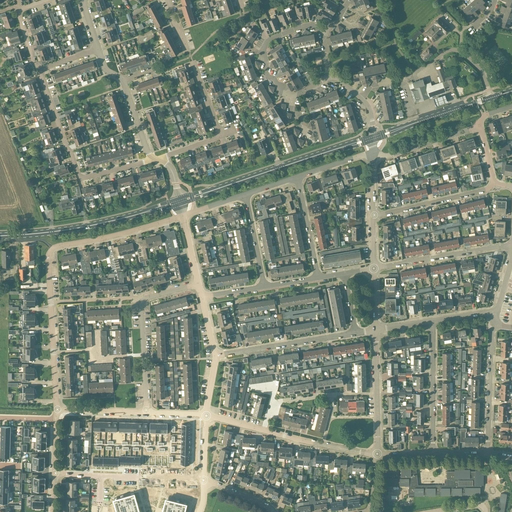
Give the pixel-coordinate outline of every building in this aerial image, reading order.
[(60,10),(71,6),(69,1),(66,2),(65,0),(62,0),(58,1),(59,5),(58,5),(60,10)] [(326,7),(325,10),(333,14),(338,5),(328,0),(326,0),(323,5),(326,7)] [(482,11),(484,9),(475,0),(473,0),(471,2),(476,9),(478,7),(482,11)] [(475,0),(484,9),(486,8),(482,4),(485,2),(483,0),(475,0)] [(371,6),(368,1),(361,5),(362,7),(361,9),(363,10),(366,8),(367,11),(373,8),(372,5),(371,6)] [(471,2),(467,6),(472,12),(475,16),(478,15),(474,11),(476,9),(471,2)] [(102,13),(110,10),(112,10),(111,7),(109,7),(107,3),(104,3),(96,6),(98,11),(101,10),(102,13)] [(149,13),(156,10),(154,5),(151,6),(150,3),(144,6),(146,9),(149,13)] [(304,6),(306,17),(312,16),(311,12),(314,11),(313,3),(310,4),(310,5),(304,6)] [(306,17),(304,6),(299,8),(298,5),(295,6),(296,14),(300,14),(300,19),(306,17)] [(64,14),(72,11),(71,6),(60,10),(61,15),(64,14)] [(472,12),(467,6),(462,10),(464,12),(462,14),(470,24),(475,20),(470,14),(472,12)] [(290,10),(285,12),(289,23),(295,20),(293,16),(296,15),(293,8),(290,9),(290,10)] [(504,13),(503,15),(511,18),(511,16),(511,12),(501,8),(500,11),(504,13)] [(102,22),(110,19),(113,18),(110,10),(102,13),(103,16),(100,17),(102,22)] [(151,18),(158,14),(156,10),(149,13),(151,18)] [(333,14),(325,10),(323,13),(320,11),(316,17),(327,24),(333,14)] [(30,24),(38,21),(36,16),(42,14),(41,11),(30,14),(31,18),(28,19),(30,24)] [(0,17),(3,17),(4,20),(7,28),(15,25),(12,18),(13,17),(11,14),(6,15),(5,12),(0,14),(0,17)] [(276,15),(279,22),(282,21),(284,25),(289,23),(285,12),(280,15),(279,13),(276,15)] [(153,22),(161,19),(158,14),(151,18),(153,22)] [(274,18),(269,21),(273,31),(279,28),(276,23),(279,22),(276,15),(273,16),(274,18)] [(368,22),(376,26),(379,21),(377,20),(379,18),(373,15),(372,17),(371,17),(369,17),(370,19),(368,22)] [(498,16),(497,18),(510,23),(511,18),(503,15),(502,18),(498,16)] [(65,27),(73,25),(72,22),(75,21),(74,16),(65,19),(67,23),(64,24),(65,27)] [(46,18),(51,34),(54,33),(49,17),(46,18)] [(511,24),(510,23),(497,18),(496,21),(501,23),(500,25),(508,29),(509,29),(511,24)] [(107,28),(115,26),(114,23),(111,24),(110,19),(102,22),(103,27),(106,26),(107,28)] [(161,19),(153,22),(156,27),(155,27),(157,30),(162,27),(161,24),(163,23),(161,19)] [(434,42),(445,33),(446,34),(450,30),(438,19),(434,23),(435,23),(425,32),(434,42)] [(273,31),(269,21),(263,23),(262,20),(259,21),(262,29),(265,28),(267,33),(273,31)] [(38,21),(30,24),(32,29),(35,28),(36,30),(44,28),(43,25),(40,26),(38,21)] [(365,26),(373,31),(376,26),(368,22),(367,24),(365,25),(365,26)] [(363,31),(371,35),(373,31),(365,26),(365,25),(365,23),(359,25),(360,28),(364,27),(365,29),(363,31)] [(73,25),(65,27),(66,30),(69,29),(71,34),(79,31),(77,26),(74,27),(73,25)] [(107,37),(118,34),(115,26),(107,28),(108,31),(105,32),(107,37)] [(253,26),(251,29),(250,28),(247,33),(255,38),(256,38),(256,36),(258,33),(257,32),(258,30),(253,26)] [(348,40),(345,32),(343,33),(341,32),(343,28),(341,26),(337,31),(339,32),(340,33),(342,42),(348,40)] [(44,28),(36,30),(37,33),(34,34),(35,39),(43,37),(42,32),(45,31),(44,28)] [(162,39),(169,35),(167,30),(165,31),(163,28),(158,31),(159,34),(162,39)] [(9,40),(19,37),(17,31),(12,33),(11,30),(1,33),(0,35),(0,37),(4,39),(5,37),(8,36),(9,40)] [(345,32),(348,40),(353,39),(353,40),(356,40),(355,33),(352,34),(351,31),(349,30),(348,31),(345,32)] [(420,30),(411,37),(413,39),(422,32),(420,30)] [(371,35),(363,31),(362,34),(357,35),(358,41),(362,41),(361,39),(363,39),(363,38),(368,40),(371,35)] [(250,41),(252,42),(253,40),(255,39),(255,41),(258,40),(258,37),(256,38),(255,38),(247,33),(244,37),(244,38),(250,41)] [(305,45),(303,36),(300,37),(298,36),(299,34),(297,33),(295,35),(296,36),(298,37),(299,46),(305,45)] [(118,34),(107,37),(108,42),(112,41),(113,44),(120,42),(119,39),(118,34)] [(308,35),(310,44),(315,42),(315,41),(318,41),(317,34),(314,35),(314,34),(311,35),(309,34),(308,35)] [(337,43),(335,35),(332,35),(330,34),(329,36),(330,37),(327,38),(329,44),(332,44),(332,47),(338,46),(337,43)] [(164,43),(172,39),(169,35),(162,39),(164,43)] [(74,44),(82,41),(80,36),(72,39),(69,40),(71,45),(74,44)] [(243,36),(240,41),(247,46),(247,47),(248,49),(251,48),(250,45),(249,45),(248,44),(250,41),(244,38),(244,37),(243,36)] [(298,37),(296,36),(295,38),(292,38),(292,39),(289,40),(291,46),(294,45),(294,47),(299,46),(298,37)] [(10,50),(17,48),(16,45),(21,43),(19,37),(9,40),(11,45),(9,46),(10,50)] [(43,37),(35,39),(37,44),(40,43),(41,46),(49,44),(51,43),(50,40),(45,42),(43,37)] [(166,48),(174,44),(172,39),(164,43),(166,48)] [(82,41),(74,44),(75,49),(74,49),(75,52),(82,50),(81,47),(84,46),(82,41)] [(247,46),(240,41),(237,45),(236,45),(234,47),(239,51),(241,48),(244,50),(246,48),(247,47),(247,46)] [(42,49),(39,50),(41,55),(51,51),(50,47),(49,44),(41,46),(42,49)] [(169,52),(176,48),(174,44),(166,48),(169,52)] [(273,55),(275,58),(282,54),(280,50),(283,48),(281,44),(270,51),(272,53),(271,55),(273,55)] [(18,48),(17,48),(10,50),(11,53),(14,52),(17,61),(25,58),(24,52),(23,49),(19,50),(18,48)] [(176,48),(169,52),(171,57),(179,53),(176,48)] [(432,54),(428,49),(420,55),(424,60),(432,54)] [(51,51),(41,55),(42,60),(45,59),(46,62),(54,59),(51,51)] [(139,56),(142,64),(147,62),(149,61),(148,55),(146,55),(145,55),(144,54),(139,56)] [(271,61),(270,64),(276,66),(277,64),(277,63),(285,58),(282,54),(275,58),(276,60),(276,62),(271,61)] [(243,65),(251,62),(250,59),(251,57),(249,56),(246,58),(244,55),(238,57),(240,60),(241,60),(243,65)] [(280,67),(288,63),(285,58),(277,63),(277,64),(279,65),(280,67)] [(88,63),(91,71),(96,69),(96,68),(97,68),(97,67),(98,67),(96,61),(93,62),(93,61),(88,63)] [(127,69),(125,61),(120,63),(120,64),(119,64),(117,65),(119,71),(122,70),(122,71),(127,69)] [(251,62),(243,65),(245,70),(253,66),(254,67),(256,68),(258,62),(256,61),(254,65),(252,64),(251,62)] [(379,65),(380,73),(383,73),(385,74),(386,72),(389,71),(387,61),(384,62),(384,64),(379,65)] [(280,67),(282,70),(281,72),(283,72),(285,71),(286,73),(292,70),(294,69),(295,68),(294,65),(290,65),(289,62),(288,63),(280,67)] [(20,72),(29,69),(28,64),(22,66),(21,63),(14,65),(16,70),(19,69),(20,72)] [(253,66),(245,70),(247,75),(255,72),(254,69),(254,67),(253,66)] [(372,80),(375,82),(378,76),(376,76),(375,75),(373,66),(368,67),(370,76),(373,75),(374,76),(372,80)] [(179,77),(189,74),(187,69),(184,70),(183,67),(175,70),(178,77),(179,77)] [(437,70),(440,80),(445,79),(445,78),(441,68),(437,70)] [(29,69),(20,72),(21,75),(20,75),(18,78),(19,82),(26,79),(25,77),(31,75),(29,69)] [(293,73),(292,70),(286,73),(288,76),(287,78),(289,78),(291,81),(298,76),(295,72),(293,73)] [(364,86),(368,81),(367,80),(365,79),(365,78),(363,70),(358,72),(360,80),(363,79),(364,80),(362,84),(364,86)] [(255,72),(247,75),(249,80),(247,80),(248,83),(255,81),(253,78),(257,77),(258,75),(256,74),(255,72)] [(360,80),(358,72),(353,73),(353,74),(350,75),(351,81),(354,81),(356,82),(357,81),(360,80)] [(62,81),(59,73),(54,74),(54,75),(52,76),(54,82),(55,81),(56,82),(57,81),(57,82),(62,81)] [(189,74),(179,77),(181,82),(179,82),(180,85),(188,83),(187,80),(190,79),(189,74)] [(209,82),(211,87),(222,84),(220,79),(219,79),(218,75),(209,78),(210,82),(209,82)] [(287,84),(286,87),(292,89),(293,87),(293,86),(301,81),(298,76),(291,81),(292,83),(291,85),(287,84)] [(153,79),(156,87),(160,85),(160,86),(164,85),(161,79),(159,80),(158,77),(153,79)] [(445,79),(440,80),(441,82),(442,82),(444,88),(450,87),(450,88),(456,86),(454,78),(450,79),(449,77),(445,78),(445,79)] [(446,92),(444,88),(442,82),(441,82),(432,85),(431,83),(424,85),(422,79),(412,82),(414,88),(410,89),(414,102),(419,101),(446,92)] [(26,91),(38,86),(37,81),(30,84),(29,81),(21,84),(22,86),(24,86),(26,91)] [(257,91),(264,87),(263,84),(263,82),(261,82),(258,84),(257,81),(251,85),(253,87),(254,87),(257,91)] [(293,86),(293,87),(294,88),(296,90),(303,86),(301,81),(293,86)] [(146,90),(143,82),(138,84),(139,86),(136,87),(138,93),(141,92),(146,90)] [(188,83),(180,85),(181,88),(184,87),(186,92),(194,89),(192,84),(189,85),(188,83)] [(217,91),(218,94),(230,89),(229,86),(223,88),(222,84),(211,87),(213,92),(217,91)] [(331,92),(334,100),(339,98),(336,89),(338,87),(335,85),(334,88),(335,89),(334,91),(331,92)] [(38,86),(26,91),(28,95),(26,96),(27,99),(35,96),(34,94),(40,91),(38,86)] [(264,87),(257,91),(259,96),(267,91),(268,92),(270,92),(271,86),(269,86),(267,90),(265,89),(264,87)] [(326,93),(326,94),(329,102),(329,101),(334,100),(331,92),(331,91),(332,89),(330,87),(328,90),(330,91),(329,92),(326,93)] [(230,89),(218,94),(219,96),(216,97),(218,102),(229,99),(227,94),(231,92),(230,89)] [(267,91),(259,96),(262,101),(269,96),(268,94),(268,92),(267,91)] [(108,102),(109,102),(117,99),(115,94),(113,94),(112,92),(108,93),(109,96),(106,97),(108,102)] [(433,97),(436,104),(447,101),(444,93),(433,97)] [(186,103),(197,99),(196,94),(186,97),(185,98),(186,103)] [(324,96),(322,97),(325,105),(330,103),(329,101),(329,102),(326,94),(325,94),(324,96)] [(314,100),(312,101),(314,109),(320,107),(317,99),(318,96),(315,95),(314,97),(315,98),(314,100)] [(35,96),(27,99),(25,100),(26,102),(31,100),(33,105),(44,102),(42,97),(36,99),(35,96)] [(269,96),(262,101),(265,105),(266,105),(267,108),(273,104),(271,102),(272,101),(273,99),(271,99),(269,96)] [(314,109),(312,101),(313,98),(310,97),(309,99),(310,100),(309,102),(306,103),(309,111),(314,109)] [(189,110),(197,108),(196,105),(199,104),(197,99),(186,103),(189,110)] [(222,106),(223,109),(231,106),(229,99),(218,102),(219,107),(222,106)] [(343,111),(352,109),(351,106),(351,104),(353,105),(354,102),(351,101),(350,103),(342,106),(343,111)] [(44,102),(33,105),(32,106),(34,111),(31,111),(32,114),(40,112),(39,109),(45,107),(44,102)] [(282,110),(283,104),(280,103),(279,108),(277,107),(275,105),(268,109),(271,114),(279,109),(280,110),(282,110)] [(221,113),(223,118),(234,114),(231,106),(223,109),(224,112),(221,113)] [(345,116),(353,114),(353,113),(352,111),(353,109),(354,110),(356,107),(353,106),(352,108),(352,109),(343,111),(345,116)] [(67,119),(76,116),(75,111),(76,111),(75,108),(64,111),(65,114),(66,114),(67,119)] [(146,113),(148,118),(156,115),(154,110),(153,110),(153,109),(152,108),(146,110),(147,113),(146,113)] [(196,117),(204,114),(202,109),(198,111),(197,108),(189,110),(192,118),(196,117)] [(279,109),(271,114),(274,119),(281,114),(280,111),(280,110),(279,109)] [(353,114),(345,116),(347,121),(355,119),(355,118),(354,116),(355,114),(356,115),(358,112),(355,111),(353,113),(353,114)] [(38,121),(49,117),(47,112),(41,114),(40,112),(32,114),(33,117),(36,116),(38,121)] [(287,119),(289,113),(286,112),(285,117),(283,116),(281,114),(274,119),(277,123),(285,118),(286,119),(287,119)] [(234,114),(223,118),(225,123),(228,122),(229,125),(238,122),(237,119),(235,118),(234,114)] [(69,127),(80,123),(79,120),(78,121),(76,116),(67,119),(69,124),(68,124),(69,127)] [(355,119),(347,121),(348,127),(357,124),(356,123),(356,121),(357,119),(358,120),(359,117),(356,116),(355,118),(355,119)] [(38,121),(37,121),(39,126),(36,127),(37,131),(40,130),(40,129),(45,127),(44,125),(51,122),(49,117),(38,121)] [(310,122),(309,125),(314,128),(315,126),(315,125),(324,123),(323,117),(314,120),(315,122),(314,124),(310,122)] [(511,127),(511,124),(509,117),(502,119),(504,124),(501,126),(503,133),(507,132),(507,131),(511,129),(511,128),(511,127)] [(285,118),(277,123),(280,128),(287,123),(285,121),(286,119),(285,118)] [(357,124),(348,127),(350,132),(358,129),(357,126),(358,125),(359,125),(361,123),(358,121),(357,124)] [(503,133),(501,126),(498,127),(496,121),(489,123),(493,136),(503,133)] [(315,125),(315,126),(316,127),(317,130),(326,128),(328,127),(327,122),(324,123),(315,125)] [(73,135),(82,132),(80,127),(81,126),(80,123),(69,127),(70,130),(71,130),(73,135)] [(125,123),(117,125),(116,125),(118,131),(121,130),(122,132),(125,131),(125,128),(127,128),(125,123)] [(207,124),(199,127),(196,128),(199,136),(207,133),(206,130),(209,129),(207,124)] [(47,138),(55,135),(53,130),(48,131),(47,128),(41,130),(42,133),(45,132),(47,138)] [(292,132),(291,131),(290,128),(281,131),(283,137),(292,133),(293,134),(295,135),(297,129),(294,128),(292,132)] [(313,132),(311,135),(317,138),(317,137),(318,135),(327,133),(326,128),(317,130),(318,133),(317,135),(313,132)] [(74,140),(83,137),(83,136),(85,136),(86,134),(85,132),(84,131),(82,132),(73,135),(74,140)] [(292,133),(283,137),(285,142),(293,139),(292,136),(293,134),(292,133)] [(57,141),(55,135),(47,138),(44,139),(46,145),(47,148),(53,146),(52,143),(57,141)] [(83,137),(74,140),(76,144),(75,145),(76,148),(87,144),(86,141),(85,141),(83,137)] [(293,139),(285,142),(287,147),(296,143),(297,144),(298,145),(301,139),(298,138),(296,142),(294,141),(293,139)] [(466,140),(469,150),(476,148),(473,138),(466,140)] [(164,139),(156,142),(158,147),(159,147),(160,149),(166,147),(165,146),(165,145),(166,144),(164,139)] [(271,152),(266,139),(257,142),(262,155),(271,152)] [(237,140),(232,142),(236,153),(243,150),(241,142),(238,143),(237,140)] [(457,147),(460,155),(463,154),(462,152),(469,150),(466,140),(459,142),(460,146),(457,147)] [(228,156),(236,153),(232,142),(227,144),(228,147),(225,148),(228,156)] [(296,143),(287,147),(289,152),(297,149),(296,146),(297,144),(296,143)] [(460,155),(457,147),(454,148),(453,144),(446,146),(450,156),(450,159),(460,155)] [(510,151),(509,145),(501,147),(501,150),(497,151),(498,158),(507,156),(506,152),(510,151)] [(126,147),(126,148),(128,156),(133,155),(133,153),(135,152),(134,148),(132,149),(131,146),(126,147)] [(221,146),(216,147),(220,158),(228,156),(225,148),(222,149),(221,146)] [(450,156),(446,146),(439,149),(440,152),(438,153),(441,162),(447,160),(446,157),(450,156)] [(53,157),(62,154),(60,148),(54,150),(53,147),(47,149),(48,152),(51,151),(53,157)] [(212,161),(220,158),(216,147),(211,149),(212,152),(209,153),(212,161)] [(427,153),(430,163),(437,160),(437,163),(441,162),(438,153),(435,154),(434,150),(427,153)] [(205,151),(200,153),(203,161),(204,164),(212,161),(209,153),(207,154),(205,151)] [(197,158),(194,159),(196,167),(199,166),(198,163),(203,161),(200,153),(195,155),(197,158)] [(430,163),(427,153),(420,155),(421,158),(418,159),(421,168),(424,167),(423,165),(430,163)] [(62,154),(53,157),(49,158),(51,163),(48,163),(50,168),(59,165),(58,162),(64,160),(62,154)] [(94,165),(92,157),(92,156),(86,157),(87,160),(84,161),(85,165),(88,164),(89,166),(94,165)] [(194,168),(196,167),(194,159),(191,160),(190,157),(185,158),(189,169),(194,168)] [(421,168),(418,159),(415,160),(414,157),(407,159),(410,169),(414,168),(414,170),(421,168)] [(184,171),(189,169),(185,158),(180,160),(181,163),(178,164),(181,172),(184,171)] [(401,165),(399,166),(401,174),(411,171),(410,169),(407,159),(400,161),(401,165)] [(511,175),(511,171),(511,165),(506,164),(506,161),(502,162),(501,168),(505,169),(504,174),(511,175)] [(471,174),(482,172),(479,162),(473,163),(467,164),(468,169),(470,168),(471,174)] [(401,174),(399,166),(396,167),(394,163),(388,165),(391,175),(398,173),(399,178),(402,177),(401,174)] [(65,167),(64,164),(54,167),(55,170),(54,171),(54,172),(54,173),(54,174),(55,174),(56,174),(59,173),(60,176),(70,173),(67,166),(65,167)] [(391,175),(388,165),(381,168),(384,178),(391,175)] [(357,176),(354,168),(340,173),(344,184),(350,182),(349,178),(357,176)] [(150,171),(152,179),(153,182),(161,180),(159,172),(156,173),(155,170),(150,171)] [(147,180),(145,172),(140,174),(137,175),(140,186),(143,185),(144,184),(143,182),(147,180)] [(482,172),(471,174),(473,181),(471,182),(472,185),(481,183),(480,180),(483,179),(482,172)] [(329,176),(332,184),(337,183),(340,192),(344,191),(340,178),(337,178),(336,174),(329,176)] [(128,177),(130,185),(135,184),(136,187),(139,186),(136,175),(133,176),(128,177)] [(332,184),(329,176),(323,179),(324,183),(321,184),(323,190),(328,188),(328,186),(332,184)] [(125,186),(123,178),(118,179),(119,184),(116,184),(118,192),(121,192),(120,187),(125,186)] [(321,190),(318,180),(307,184),(309,191),(317,188),(318,191),(321,190)] [(118,192),(116,184),(113,185),(112,182),(107,183),(109,191),(110,194),(118,192)] [(109,191),(107,183),(102,184),(103,188),(100,188),(102,196),(105,196),(104,193),(109,191)] [(102,196),(100,188),(97,189),(96,186),(91,187),(93,195),(98,194),(99,197),(102,196)] [(381,196),(389,196),(393,196),(393,189),(393,186),(389,187),(385,187),(385,190),(381,190),(381,196)] [(93,195),(91,187),(86,189),(87,192),(84,193),(86,201),(89,200),(94,198),(93,195)] [(283,196),(285,203),(288,213),(296,212),(295,208),(291,210),(289,201),(292,200),(289,192),(285,193),(286,196),(283,196)] [(351,204),(358,204),(358,198),(355,198),(355,193),(347,196),(347,201),(351,200),(351,204)] [(273,197),(275,206),(285,203),(283,196),(280,197),(280,195),(273,197)] [(264,203),(266,208),(275,206),(273,197),(265,199),(266,201),(264,202),(264,203)] [(495,207),(506,208),(506,201),(502,201),(502,197),(493,197),(493,200),(496,200),(495,207)] [(319,204),(329,202),(328,198),(323,199),(316,200),(317,203),(311,204),(313,212),(321,211),(319,204)] [(71,208),(70,202),(69,199),(61,200),(61,202),(59,202),(60,205),(59,206),(60,209),(61,209),(63,209),(63,210),(71,208)] [(70,202),(71,208),(72,213),(81,211),(78,200),(70,202)] [(266,208),(264,203),(261,204),(260,201),(256,202),(258,210),(261,210),(263,215),(258,216),(258,219),(268,218),(266,208)] [(506,208),(495,207),(495,215),(491,214),(492,218),(502,218),(502,215),(505,215),(506,208)] [(232,214),(235,224),(238,223),(237,219),(238,219),(237,218),(240,217),(238,208),(233,210),(234,213),(232,214)] [(347,222),(356,221),(355,218),(359,218),(358,211),(351,211),(347,211),(347,222)] [(439,217),(437,211),(431,212),(433,221),(439,219),(439,217)] [(235,224),(232,214),(229,215),(228,212),(224,213),(227,221),(227,222),(230,221),(231,226),(235,224)] [(227,221),(224,213),(220,214),(221,217),(218,218),(223,231),(226,230),(224,222),(227,221)] [(223,231),(218,218),(215,219),(214,216),(210,218),(213,226),(216,225),(218,232),(223,231)] [(213,226),(210,218),(206,219),(207,223),(205,224),(207,229),(210,228),(210,227),(213,226)] [(502,218),(492,218),(493,221),(495,221),(494,228),(505,228),(505,221),(501,221),(502,218)] [(207,229),(205,224),(202,225),(201,221),(196,222),(199,231),(202,230),(202,231),(204,230),(205,234),(208,233),(207,229)] [(352,233),(359,232),(359,226),(356,226),(356,221),(347,222),(343,222),(343,224),(347,224),(348,229),(352,229),(352,233)] [(383,232),(391,231),(393,231),(393,227),(397,227),(401,226),(399,221),(394,222),(393,221),(384,223),(384,225),(383,225),(383,232)] [(505,228),(494,228),(494,235),(491,235),(492,239),(501,239),(501,236),(504,236),(505,228)] [(170,233),(167,233),(168,236),(172,255),(180,253),(178,246),(176,239),(174,230),(170,231),(170,233)] [(391,231),(383,232),(383,238),(387,238),(387,241),(395,241),(395,235),(391,235),(391,231)] [(359,232),(352,233),(352,236),(348,237),(348,243),(356,242),(356,239),(359,239),(359,232)] [(160,234),(160,235),(162,242),(164,242),(167,253),(166,253),(167,256),(172,255),(168,236),(165,236),(164,233),(160,234)] [(154,240),(156,249),(159,249),(158,245),(159,245),(159,244),(162,244),(162,242),(160,235),(156,236),(157,239),(154,240)] [(146,238),(146,239),(148,247),(151,246),(151,247),(152,247),(153,250),(156,249),(154,240),(151,241),(150,237),(146,238)] [(202,249),(213,246),(211,238),(203,240),(204,242),(201,243),(202,249)] [(148,247),(146,239),(142,240),(143,243),(140,244),(144,261),(148,260),(145,248),(148,247)] [(329,240),(319,242),(320,248),(330,246),(329,240)] [(132,242),(132,243),(134,250),(137,250),(140,262),(144,261),(140,244),(137,244),(136,241),(132,242)] [(395,241),(387,241),(387,244),(384,244),(384,250),(393,250),(393,246),(395,246),(395,241)] [(129,247),(126,248),(128,258),(132,257),(131,252),(134,252),(134,250),(132,243),(128,244),(129,247)] [(28,265),(34,264),(34,245),(24,245),(25,260),(28,260),(28,265)] [(124,259),(128,258),(126,248),(123,249),(122,245),(118,246),(120,254),(120,255),(123,254),(124,259)] [(202,249),(203,255),(215,253),(214,249),(215,249),(215,246),(213,246),(202,249)] [(104,249),(106,257),(106,258),(109,257),(112,269),(109,269),(110,272),(117,272),(116,268),(112,251),(109,252),(108,248),(104,249)] [(10,267),(10,250),(2,250),(2,267),(10,267)] [(83,256),(87,273),(92,273),(89,260),(91,259),(90,252),(89,251),(85,252),(86,255),(83,256)] [(90,252),(91,259),(92,261),(95,260),(95,261),(99,260),(98,254),(95,254),(94,251),(90,252)] [(361,261),(360,251),(321,258),(322,264),(323,264),(324,267),(361,261)] [(77,262),(75,254),(75,253),(71,254),(72,258),(69,259),(71,265),(72,269),(75,268),(74,263),(77,262)] [(75,254),(77,262),(80,262),(83,274),(87,273),(83,256),(80,257),(79,253),(75,254)] [(215,253),(203,255),(205,262),(208,261),(209,267),(217,265),(215,253)] [(71,265),(69,259),(66,259),(65,255),(61,256),(63,265),(61,266),(62,269),(67,268),(67,265),(68,265),(71,265)] [(169,266),(182,263),(180,257),(177,257),(177,255),(169,257),(171,263),(168,264),(169,266)] [(491,257),(489,263),(498,265),(499,259),(491,257)] [(467,260),(468,269),(474,268),(475,271),(477,271),(476,264),(474,265),(473,259),(467,260)] [(468,269),(467,260),(461,261),(462,267),(459,268),(460,274),(463,273),(462,270),(468,269)] [(498,265),(489,263),(487,268),(485,268),(484,270),(490,272),(491,269),(496,271),(498,265)] [(159,269),(156,270),(160,282),(166,281),(165,277),(168,276),(167,273),(166,270),(163,271),(164,274),(160,275),(159,269)] [(155,276),(152,277),(154,284),(160,282),(156,270),(154,271),(155,276)] [(167,273),(168,276),(169,279),(185,276),(183,270),(176,271),(177,275),(171,276),(170,273),(167,273)] [(484,282),(492,284),(494,278),(493,278),(494,275),(483,272),(483,275),(483,276),(483,277),(483,278),(484,278),(485,279),(484,282)] [(139,278),(140,280),(142,287),(148,286),(144,273),(142,274),(143,277),(139,278)] [(146,273),(144,273),(148,286),(154,284),(152,277),(148,278),(146,273)] [(222,277),(223,284),(229,283),(228,275),(225,276),(224,274),(221,274),(222,277)] [(385,285),(395,285),(395,278),(398,277),(397,274),(388,274),(388,278),(384,278),(385,285)] [(142,287),(140,280),(136,281),(134,276),(132,277),(135,289),(142,287)] [(480,284),(479,289),(485,291),(486,288),(491,290),(492,284),(484,282),(483,284),(480,284)] [(396,292),(395,292),(395,285),(385,285),(385,292),(389,292),(389,295),(395,295),(396,295),(396,292)] [(328,288),(336,327),(345,325),(338,287),(335,288),(335,287),(328,288)] [(322,289),(330,328),(332,327),(325,288),(322,289)] [(485,291),(479,289),(477,295),(480,296),(479,299),(488,302),(489,296),(484,294),(485,291)] [(23,300),(38,300),(37,300),(36,296),(35,296),(35,294),(29,294),(29,291),(23,291),(23,294),(24,294),(24,300),(23,300)] [(318,292),(312,293),(313,301),(319,300),(319,301),(323,301),(322,295),(318,295),(318,292)] [(429,292),(430,296),(427,297),(427,300),(423,301),(423,303),(425,311),(426,312),(429,312),(429,311),(432,310),(431,303),(435,302),(434,292),(429,292)] [(464,296),(466,305),(472,304),(471,298),(474,298),(473,292),(470,292),(470,295),(464,296)] [(445,300),(446,308),(453,307),(452,299),(454,299),(454,293),(448,294),(449,299),(445,300)] [(416,302),(420,301),(419,294),(415,295),(416,300),(412,301),(412,305),(409,305),(410,314),(417,313),(417,309),(416,302)] [(466,305),(464,296),(458,297),(458,294),(455,295),(456,301),(459,300),(460,306),(466,305)] [(389,295),(389,298),(385,298),(385,305),(396,305),(395,295),(389,295)] [(446,308),(445,300),(441,301),(440,295),(435,296),(436,302),(439,301),(440,309),(446,308)] [(179,299),(181,306),(188,304),(186,297),(179,299)] [(181,306),(179,299),(173,300),(175,308),(181,306)] [(267,300),(268,308),(275,307),(274,299),(267,300)] [(38,300),(23,300),(24,300),(24,306),(23,306),(23,309),(29,309),(29,306),(35,306),(35,304),(36,304),(37,300),(38,300)] [(175,308),(173,300),(167,302),(169,309),(175,308)] [(268,308),(267,300),(259,302),(261,309),(268,308)] [(169,309),(167,302),(161,304),(163,311),(169,309)] [(261,309),(259,302),(252,303),(253,310),(261,309)] [(253,310),(252,303),(245,304),(246,311),(253,310)] [(163,311),(161,304),(154,305),(156,313),(163,311)] [(246,311),(245,304),(238,305),(239,310),(235,310),(236,316),(240,316),(239,312),(246,311)] [(396,305),(385,305),(385,313),(389,313),(389,316),(400,316),(400,309),(396,309),(396,305)] [(218,319),(226,317),(225,313),(229,313),(228,307),(220,309),(220,312),(217,313),(218,319)] [(111,319),(111,309),(103,310),(103,319),(111,319)] [(111,309),(111,319),(119,318),(119,309),(111,309)] [(95,320),(95,310),(87,310),(87,320),(95,320)] [(103,319),(103,310),(95,310),(95,320),(103,319)] [(23,320),(37,320),(36,316),(35,316),(35,314),(29,314),(29,311),(23,311),(23,314),(24,314),(24,320),(23,320)] [(226,317),(218,319),(220,326),(223,325),(224,327),(232,326),(231,320),(229,321),(228,317),(226,317)] [(37,320),(23,320),(24,320),(24,326),(23,326),(23,329),(29,329),(29,326),(35,326),(35,324),(36,324),(37,320)] [(223,338),(230,336),(229,332),(233,331),(232,326),(224,327),(225,330),(221,331),(223,338)] [(481,335),(480,327),(473,328),(474,337),(471,337),(472,346),(479,345),(477,336),(481,335)] [(116,338),(125,337),(125,330),(115,330),(116,338)] [(467,340),(465,330),(458,331),(459,341),(467,340)] [(22,339),(37,340),(37,339),(36,336),(35,336),(35,334),(28,334),(28,331),(22,331),(22,334),(24,334),(23,339),(22,339)] [(450,335),(450,332),(442,333),(443,340),(451,339),(451,343),(455,343),(455,337),(454,337),(454,334),(450,335)] [(230,336),(223,338),(224,344),(237,341),(237,342),(242,341),(239,334),(235,335),(236,338),(231,339),(230,336)] [(126,345),(125,337),(116,338),(116,346),(126,345)] [(420,339),(419,337),(413,338),(415,347),(421,346),(420,343),(423,343),(422,339),(420,339)] [(396,350),(394,340),(391,340),(391,341),(389,342),(390,348),(385,349),(387,357),(391,356),(390,351),(393,351),(396,350)] [(126,353),(126,345),(116,346),(116,354),(126,353)] [(37,354),(22,353),(22,354),(23,354),(23,359),(22,359),(22,362),(28,362),(28,359),(35,359),(35,357),(36,357),(36,354),(37,354)] [(65,363),(78,362),(78,359),(75,360),(75,356),(76,356),(76,353),(69,353),(69,356),(65,356),(65,363)] [(297,363),(299,363),(298,353),(291,354),(293,361),(295,361),(295,363),(297,363)] [(287,368),(286,362),(285,355),(278,356),(279,364),(283,363),(284,368),(282,369),(283,372),(288,371),(287,368)] [(414,365),(424,365),(424,359),(420,359),(420,355),(414,355),(414,359),(414,365)] [(120,367),(130,366),(129,358),(119,359),(120,367)] [(259,367),(258,359),(251,360),(252,362),(250,363),(251,368),(256,367),(257,369),(260,368),(259,367)] [(357,370),(365,370),(365,364),(362,364),(362,361),(355,362),(355,365),(357,364),(357,370)] [(22,373),(37,373),(36,373),(35,369),(35,367),(28,367),(28,364),(22,364),(22,367),(23,367),(23,373),(22,373)] [(120,367),(120,374),(130,374),(130,366),(120,367)] [(400,373),(400,376),(406,376),(406,373),(411,373),(411,368),(405,368),(406,373),(400,373)] [(509,370),(500,370),(500,374),(502,374),(501,378),(509,378),(509,370)] [(37,373),(22,373),(23,373),(23,379),(22,379),(22,382),(28,382),(28,379),(35,379),(35,377),(36,373),(37,373)] [(130,374),(120,374),(120,382),(130,382),(130,374)] [(324,388),(323,380),(322,378),(316,379),(317,389),(324,388)] [(112,381),(104,382),(105,391),(113,391),(112,381)] [(97,392),(96,382),(88,383),(89,392),(97,392)] [(104,382),(96,382),(97,392),(105,391),(104,382)] [(293,383),(293,385),(295,393),(301,392),(299,382),(293,383)] [(22,393),(37,393),(36,393),(35,389),(34,389),(34,387),(28,387),(28,384),(22,384),(22,387),(23,387),(23,393),(22,393)] [(509,392),(499,391),(499,395),(501,395),(501,399),(508,399),(509,392)] [(37,393),(22,393),(23,393),(23,399),(22,399),(22,402),(28,402),(28,399),(34,399),(34,397),(35,397),(36,393),(37,393)] [(472,399),(472,397),(471,397),(471,396),(467,396),(467,394),(461,394),(461,403),(464,403),(464,399),(467,399),(472,399)] [(256,401),(264,403),(264,401),(266,401),(267,398),(265,397),(257,395),(257,398),(254,397),(253,401),(256,401)] [(348,411),(348,402),(348,399),(348,397),(344,397),(344,398),(342,398),(342,401),(340,401),(340,406),(339,407),(339,410),(340,411),(348,411)] [(256,401),(254,408),(262,410),(264,403),(256,401)] [(320,406),(318,414),(328,417),(330,409),(320,406)] [(262,410),(254,408),(253,414),(260,416),(262,410)] [(284,414),(283,416),(283,419),(282,423),(290,425),(292,416),(284,414)] [(318,414),(316,422),(326,424),(328,417),(318,414)] [(292,416),(290,425),(297,427),(299,418),(292,416)] [(307,420),(299,418),(297,427),(305,429),(307,420)] [(326,424),(316,422),(314,421),(312,429),(324,432),(326,424)] [(443,431),(443,438),(451,438),(451,435),(455,435),(455,427),(446,427),(446,431),(443,431)] [(34,428),(34,437),(46,437),(47,432),(41,431),(41,428),(34,428)] [(225,431),(223,437),(239,440),(240,437),(240,435),(237,434),(236,436),(232,435),(233,432),(225,431)] [(507,443),(508,434),(500,433),(499,442),(507,443)] [(240,437),(239,440),(239,444),(238,449),(239,453),(242,453),(242,448),(248,448),(249,438),(243,437),(243,441),(240,441),(240,437)] [(267,454),(268,443),(261,442),(261,445),(258,445),(257,453),(267,454)] [(221,449),(220,454),(230,456),(231,451),(235,452),(236,449),(227,447),(226,450),(221,449)] [(303,462),(304,452),(298,451),(297,458),(294,458),(293,464),(299,464),(299,465),(303,465),(303,462)] [(310,457),(310,452),(304,452),(303,462),(303,465),(312,466),(313,457),(310,457)] [(31,453),(31,462),(44,463),(44,462),(45,462),(45,458),(44,458),(44,457),(37,457),(37,454),(31,453)] [(316,457),(313,457),(312,466),(315,466),(315,462),(322,463),(322,455),(316,455),(316,457)] [(331,470),(331,461),(328,460),(329,456),(322,455),(322,463),(321,467),(325,467),(325,463),(328,463),(327,469),(331,470)] [(334,461),(331,461),(331,470),(340,470),(340,467),(341,459),(334,459),(334,461)] [(346,473),(349,473),(350,465),(347,464),(347,460),(341,459),(340,467),(346,467),(346,473)] [(31,462),(31,472),(37,472),(37,469),(44,469),(44,468),(45,464),(44,464),(44,463),(31,462)] [(353,465),(350,465),(349,473),(353,473),(353,471),(355,471),(355,473),(358,474),(359,463),(353,463),(353,465)] [(217,467),(216,473),(226,475),(226,471),(230,472),(227,478),(230,479),(234,470),(225,468),(217,467)] [(418,474),(418,475),(421,491),(421,492),(422,492),(422,493),(423,493),(442,489),(444,497),(485,491),(486,490),(486,489),(487,489),(486,489),(484,472),(483,471),(482,471),(479,471),(448,476),(447,468),(420,473),(419,473),(418,473),(418,474)] [(240,483),(244,473),(245,471),(242,470),(241,471),(238,471),(234,481),(240,483)] [(244,473),(240,483),(245,486),(250,475),(244,473)] [(32,474),(31,484),(45,484),(45,478),(38,478),(38,474),(32,474)] [(255,490),(260,478),(258,477),(257,479),(253,477),(249,487),(255,490)] [(261,479),(260,478),(255,490),(261,492),(264,485),(261,483),(262,481),(261,479)] [(31,489),(31,493),(37,493),(37,490),(44,490),(44,489),(45,489),(45,485),(45,484),(31,484),(33,484),(32,490),(31,489)] [(274,486),(270,497),(276,499),(279,492),(276,490),(278,486),(275,484),(274,486)] [(264,494),(270,497),(274,486),(272,485),(270,488),(268,486),(264,494)] [(293,495),(289,493),(290,489),(284,486),(279,497),(282,498),(281,501),(289,505),(293,495)] [(504,511),(507,494),(501,493),(497,511),(504,511)] [(114,500),(117,511),(139,511),(135,494),(131,495),(131,494),(117,498),(117,499),(114,500)] [(337,502),(338,509),(344,508),(343,502),(345,502),(344,498),(344,495),(341,496),(341,498),(336,499),(337,502)] [(344,498),(345,502),(347,502),(348,508),(354,507),(353,497),(348,497),(348,495),(344,495),(344,498)] [(353,497),(354,507),(360,506),(359,500),(361,500),(362,496),(359,496),(359,499),(356,499),(356,496),(353,497)] [(31,497),(30,507),(36,507),(35,509),(40,510),(40,508),(44,508),(44,501),(37,501),(37,498),(31,497)] [(321,511),(320,501),(320,500),(315,501),(315,497),(311,497),(311,499),(312,506),(314,506),(315,511),(321,511)] [(328,499),(329,504),(330,504),(331,510),(338,509),(337,502),(332,503),(331,498),(328,498),(328,499)] [(168,500),(165,499),(162,511),(184,511),(186,505),(183,504),(183,503),(169,499),(168,500)] [(304,506),(304,511),(310,511),(310,506),(312,506),(311,499),(309,499),(309,501),(303,502),(304,506)] [(320,501),(321,511),(327,510),(326,504),(329,504),(328,499),(320,500),(320,501)]
